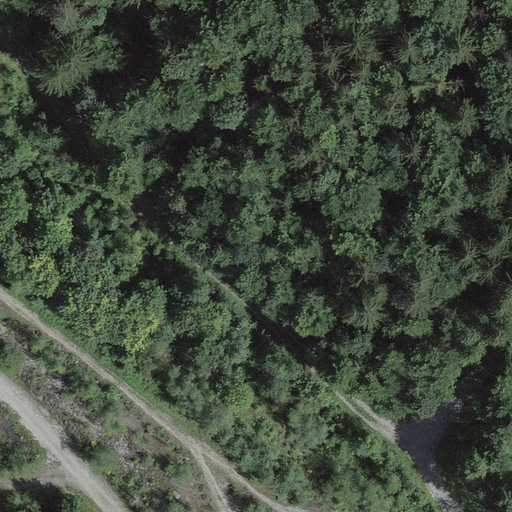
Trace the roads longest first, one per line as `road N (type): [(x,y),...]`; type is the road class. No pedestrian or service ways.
road 1 (track): [(0,32),(163,231),(405,445),(453,511)]
road 2 (track): [(0,391),(108,511)]
road 3 (track): [(511,336),(405,445)]
